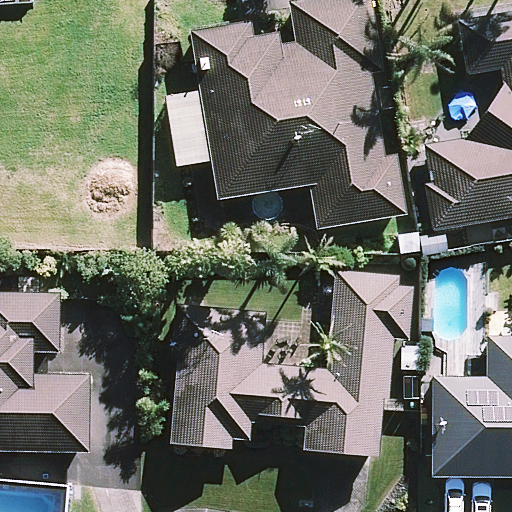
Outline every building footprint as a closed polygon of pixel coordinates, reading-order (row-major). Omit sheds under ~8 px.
[(251,40),(248,25),(188,35),(197,93),(162,98),(173,167),(207,161),(214,200),(306,185),(313,229),(395,216),(360,0),(319,0),(287,5),(288,15),(293,42),(276,45),(274,36),(251,40)] [(417,186),(425,232),(414,234),(418,259),(453,253),(449,228),(511,216),(511,11),(453,23),(463,76),(496,70),(499,90),(459,141),(421,148),(428,184),(417,186)] [(410,278),(330,274),(325,374),(257,371),(260,313),(173,310),(167,446),(244,449),(246,416),(298,418),(296,451),(378,454),(383,338),(407,339),(410,278)] [(33,352),(55,352),(56,294),(0,293),(0,450),(82,452),(83,371),(33,371),(33,352)] [(511,335),(484,335),(484,379),(429,378),(429,477),(511,477),(511,335)] [(432,344),(395,342),(393,375),(430,377),(432,344)]
